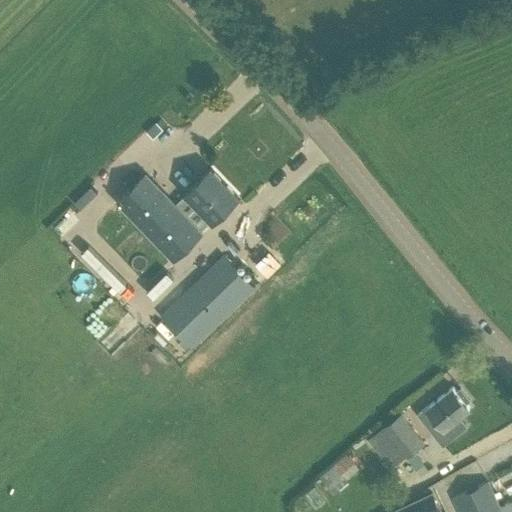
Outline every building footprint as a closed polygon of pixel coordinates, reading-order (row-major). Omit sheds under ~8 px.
[(210,170),(186,194),(212,220),(236,196),(210,170)] [(146,174),(116,203),(174,262),(203,234),(201,231),(175,204),(146,174)] [(186,194),(175,204),(201,231),(212,220),(186,194)] [(59,205),(42,220),(58,236),(74,221),(59,205)] [(223,256),(160,316),(191,349),(254,288),(223,256)] [(469,408),(453,387),(428,407),(435,416),(425,424),(434,436),(469,408)] [(401,413),(367,440),(392,470),(417,450),(425,444),(401,413)] [(421,447),(426,457),(441,450),(436,440),(421,447)] [(345,454),(319,478),(331,491),(357,467),(345,454)] [(502,511),(498,503),(489,483),(455,499),(460,511),(502,511)] [(397,511),(437,511),(441,511),(432,492),(396,509),(397,511)]
